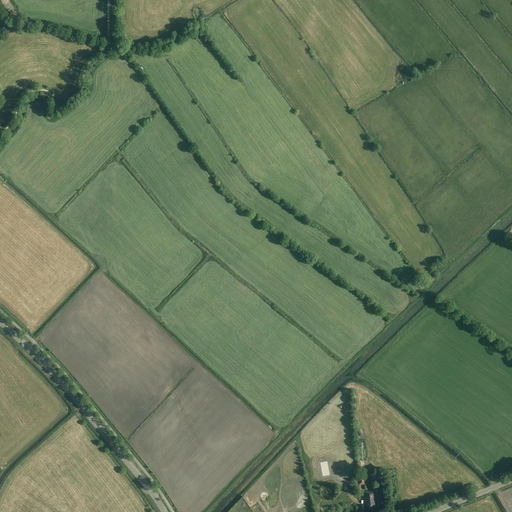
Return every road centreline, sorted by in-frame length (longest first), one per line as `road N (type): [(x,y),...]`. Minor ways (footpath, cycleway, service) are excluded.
road 1 (tertiary): [(165,511),(59,380),(0,321)]
road 2 (track): [(0,12),(13,23),(149,48),(219,13)]
